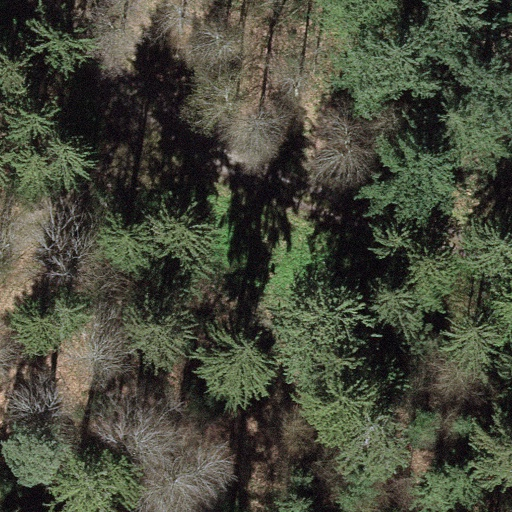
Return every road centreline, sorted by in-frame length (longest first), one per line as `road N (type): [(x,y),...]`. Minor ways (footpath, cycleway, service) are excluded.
road 1 (track): [(511,239),(204,140),(139,107)]
road 2 (track): [(139,107),(0,219)]
road 3 (track): [(139,107),(28,0)]
